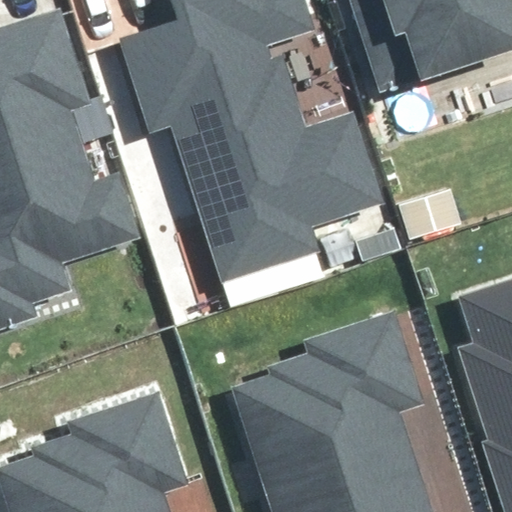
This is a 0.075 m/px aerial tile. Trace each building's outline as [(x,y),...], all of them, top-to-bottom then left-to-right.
[(489,0),(338,0),(373,96),(507,49),(489,0)] [(0,327),(21,321),(15,305),(60,290),(52,267),(126,244),(106,180),(83,107),(54,16),(0,33),(0,327)] [(457,345),(437,352),(488,511),(511,511),(511,276),(442,299),(457,345)] [(285,369),(220,390),(259,511),(455,511),(418,397),(410,400),(383,316),(279,350),(285,369)] [(58,441),(0,459),(0,511),(200,511),(190,479),(179,483),(151,389),(51,420),(58,441)]
